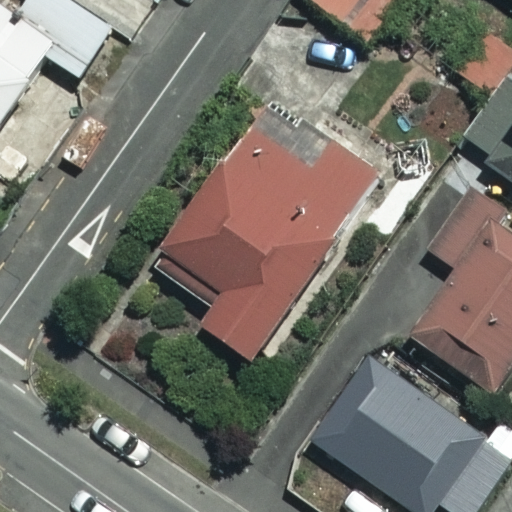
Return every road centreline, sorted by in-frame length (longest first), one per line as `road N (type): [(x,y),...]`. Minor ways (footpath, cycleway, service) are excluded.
road 1 (residential): [(226,0),(0,322)]
road 2 (residential): [(127,511),(0,421)]
